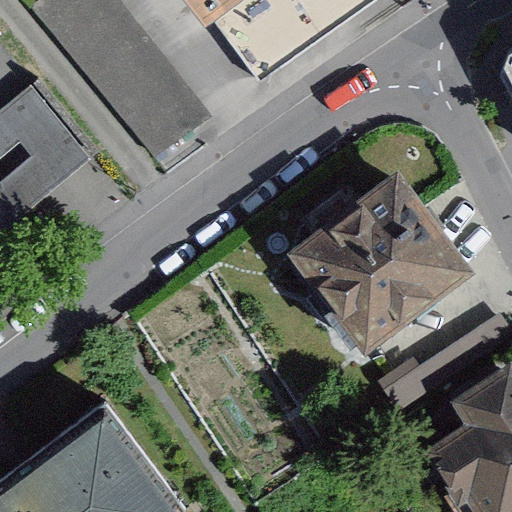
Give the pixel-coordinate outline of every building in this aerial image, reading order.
[(183,0),(200,24),(232,0),(183,0)] [(511,44),(496,55),(511,85),(511,44)] [(0,235),(98,156),(42,87),(0,121),(0,235)] [(391,159),(283,237),(357,338),(464,260),(391,159)] [(425,434),(476,511),(509,511),(511,511),(511,349),(509,345),(445,387),(460,411),(425,434)] [(178,511),(191,503),(102,387),(0,464),(0,511),(178,511)]
